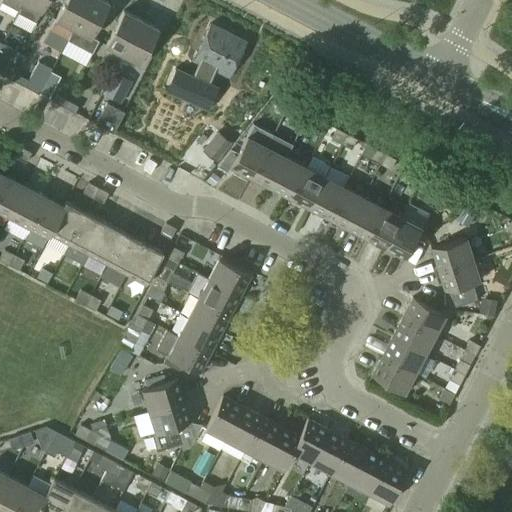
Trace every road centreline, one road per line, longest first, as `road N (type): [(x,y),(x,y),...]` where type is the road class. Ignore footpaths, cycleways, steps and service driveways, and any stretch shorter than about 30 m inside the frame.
road 1 (residential): [(346,298),(341,278),(327,270),(213,210),(172,204),(0,112)]
road 2 (tertiary): [(285,0),(438,80)]
road 3 (residential): [(452,446),(340,392),(328,347)]
road 4 (residential): [(452,446),(511,331)]
